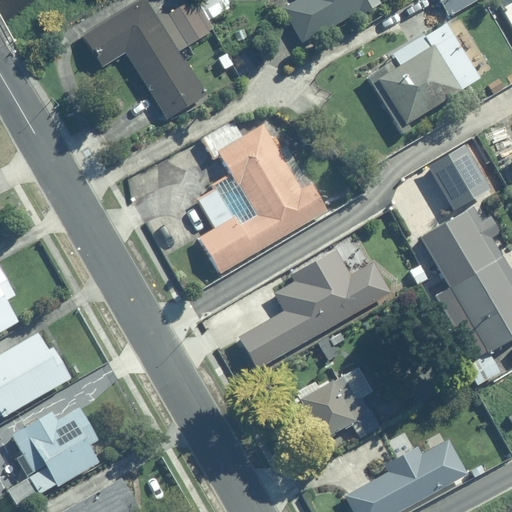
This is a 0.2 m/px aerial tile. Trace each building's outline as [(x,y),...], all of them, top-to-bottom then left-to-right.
[(233,0),(191,0),(157,21),(144,0),(135,0),(80,34),(100,67),(125,52),(166,121),(205,98),(178,54),(214,32),(207,22),(236,5),(233,0)] [(293,0),(278,9),(298,44),(358,10),(361,15),(380,4),(378,0),(293,0)] [(435,0),(444,15),(470,0),(435,0)] [(390,58),(363,75),(400,137),(412,130),(408,124),(480,80),(443,20),(388,54),(390,58)] [(197,236),(217,272),(324,212),(307,183),(297,189),(262,126),(241,138),(232,121),(199,139),(210,159),(216,156),(226,174),(210,183),(214,189),(196,199),(212,228),(197,236)] [(464,146),(424,169),(446,210),(487,188),(464,146)] [(445,289),(500,258),(470,207),(415,238),(445,289)] [(234,337),(250,368),(392,293),(374,261),(348,275),(335,250),(291,272),(295,279),(272,292),(282,312),(234,337)] [(511,279),(500,258),(445,289),(430,297),(468,362),(511,336),(511,279)] [(0,330),(14,321),(1,302),(15,292),(0,270),(0,330)] [(0,419),(63,384),(35,335),(0,354),(0,419)] [(340,375),(296,399),(318,442),(350,426),(356,438),(380,426),(379,423),(407,408),(399,393),(361,414),(340,375)] [(93,442),(74,411),(52,422),(48,415),(7,437),(19,457),(13,460),(25,481),(4,492),(13,509),(51,487),(53,490),(93,465),(83,448),(93,442)] [(342,495),(349,511),(395,511),(464,477),(447,442),(419,456),(415,448),(381,464),(385,474),(342,495)] [(139,511),(120,475),(51,511),(139,511)]
